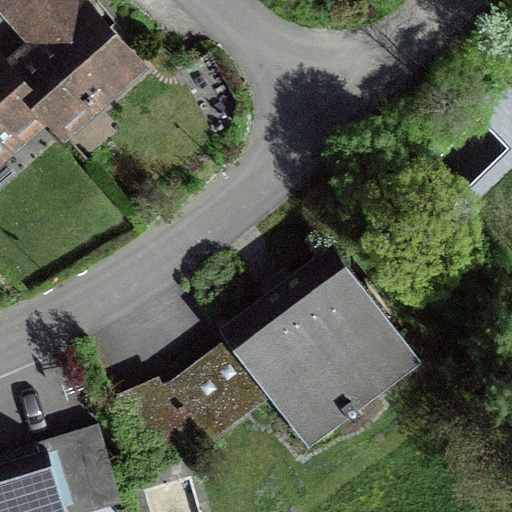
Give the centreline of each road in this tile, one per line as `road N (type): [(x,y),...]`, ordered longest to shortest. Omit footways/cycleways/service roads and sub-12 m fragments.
road 1 (residential): [(0,343),(167,252),(332,113)]
road 2 (residential): [(206,0),(332,113)]
road 3 (residential): [(332,113),(450,0)]
